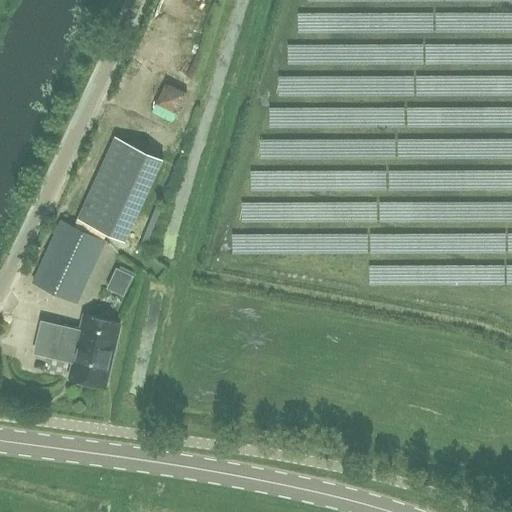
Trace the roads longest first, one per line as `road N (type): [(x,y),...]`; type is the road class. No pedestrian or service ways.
road 1 (secondary): [(385,511),(216,473),(0,442)]
road 2 (unclassified): [(0,288),(136,0)]
